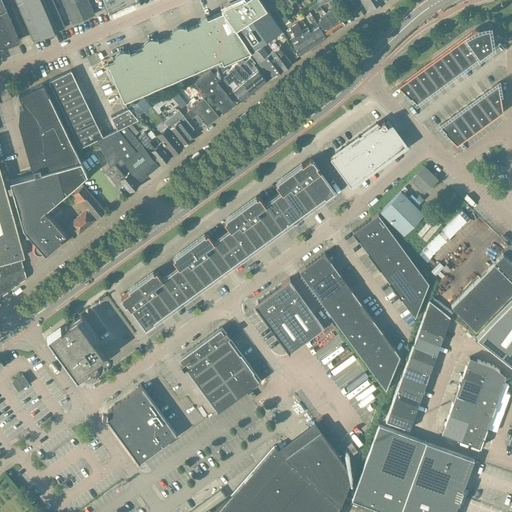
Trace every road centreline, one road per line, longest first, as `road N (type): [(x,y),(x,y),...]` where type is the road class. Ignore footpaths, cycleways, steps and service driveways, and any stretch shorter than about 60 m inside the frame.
road 1 (residential): [(395,0),(297,65),(142,192)]
road 2 (unclassified): [(166,221),(359,73)]
road 3 (unclassified): [(493,458),(424,431),(458,339),(511,372)]
road 4 (unclassified): [(142,192),(9,303),(15,329)]
road 5 (unclassified): [(0,70),(179,0)]
road 6 (residential): [(227,302),(284,385),(304,372),(342,424)]
road 7 (unclassified): [(83,407),(227,302)]
road 8 (unclassified): [(23,324),(166,221)]
road 9 (residential): [(330,228),(410,337)]
road 10 (unclassified): [(330,228),(428,144)]
road 11 (unclassified): [(227,302),(330,228)]
